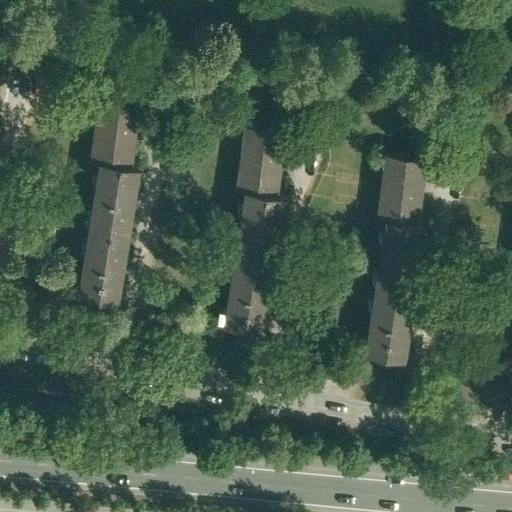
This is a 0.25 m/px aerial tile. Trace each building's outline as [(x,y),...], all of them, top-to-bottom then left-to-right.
[(138,97),(102,93),(94,158),(102,159),(81,292),(117,298),(137,165),(129,163),(138,97)] [(285,128),(249,123),(241,187),(249,188),(227,322),(262,327),(284,193),(276,192),(285,128)] [(388,216),(368,349),(403,355),(423,220),(417,219),(424,155),(389,151),(381,215),(388,216)] [(69,295),(19,288),(16,309),(65,317),(69,295)] [(223,332),(187,327),(184,347),(220,353),(223,332)] [(363,360),(318,353),(315,374),(360,381),(363,360)] [(511,386),(511,385),(463,377),(459,399),(509,407),(511,386)]
